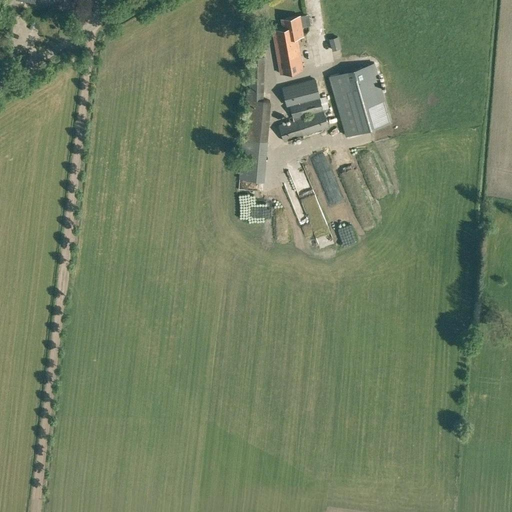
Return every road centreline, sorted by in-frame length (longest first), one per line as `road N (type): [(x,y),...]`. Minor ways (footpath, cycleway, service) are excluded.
road 1 (track): [(35,511),(93,24)]
road 2 (unclassified): [(0,87),(136,0)]
